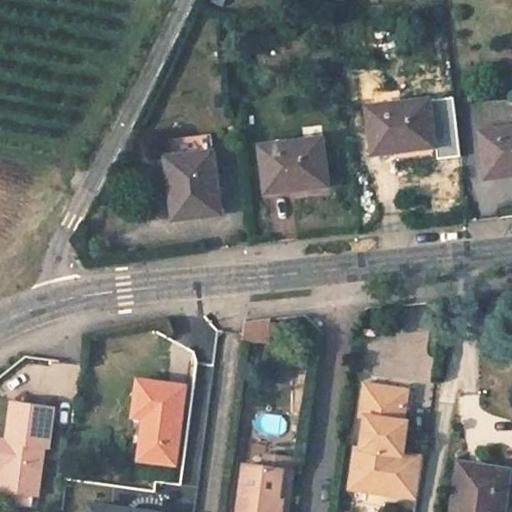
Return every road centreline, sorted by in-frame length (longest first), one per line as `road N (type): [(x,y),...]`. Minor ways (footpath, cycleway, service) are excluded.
road 1 (tertiary): [(511,250),(75,297)]
road 2 (unclassified): [(181,0),(56,234),(75,297)]
